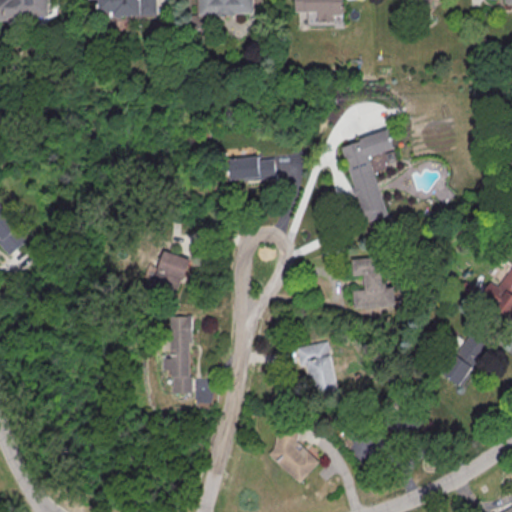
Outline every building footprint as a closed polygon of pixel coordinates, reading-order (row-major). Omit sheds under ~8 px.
[(48,16),(47,0),(0,0),(0,20),(22,20),(22,16),(48,16)] [(157,0),(158,16),(101,18),(100,0),(90,1),(89,0),(157,0)] [(198,0),(198,15),(253,13),(252,0),(198,0)] [(343,0),(344,15),(334,16),(334,22),(319,22),(319,12),(297,13),(296,0),(343,0)] [(369,155),(392,149),(387,131),(341,143),(362,221),(385,215),(369,155)] [(229,178),(273,176),(273,157),(229,159),(229,178)] [(0,239),(11,253),(27,238),(0,207),(0,239)] [(179,291),(188,257),(162,250),(154,284),(179,291)] [(394,305),(393,286),(383,287),(381,256),(351,258),(352,275),(363,274),(364,289),(353,290),(354,308),(394,305)] [(511,262),(498,286),(488,281),(478,298),(509,315),(511,310),(511,262)] [(190,392),(190,315),(170,315),(170,357),(163,357),(163,369),(172,369),(172,392),(190,392)] [(442,375),(461,386),(486,343),(466,332),(442,375)] [(299,365),(308,363),(314,394),(336,389),(326,340),(295,346),(299,365)] [(265,450),(299,482),(319,461),(285,429),(265,450)]
